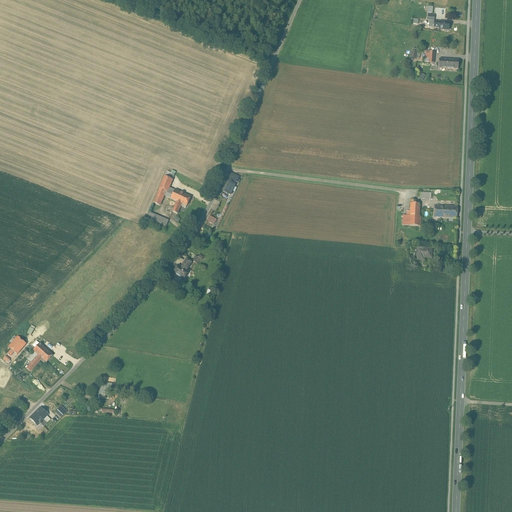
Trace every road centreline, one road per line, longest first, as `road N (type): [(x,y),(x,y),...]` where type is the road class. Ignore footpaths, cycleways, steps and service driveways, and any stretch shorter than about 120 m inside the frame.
road 1 (unclassified): [(0,444),(177,255),(205,213),(300,0)]
road 2 (primary): [(455,511),(476,0)]
road 3 (track): [(110,0),(271,63)]
